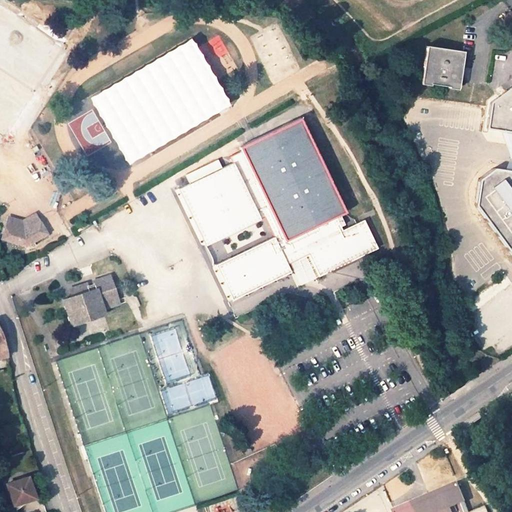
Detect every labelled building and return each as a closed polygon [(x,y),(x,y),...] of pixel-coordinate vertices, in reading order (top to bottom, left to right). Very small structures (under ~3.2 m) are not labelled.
[(511,13),(510,11),(501,18),(506,25),(511,20),(511,13)] [(463,51),(462,51),(426,46),(421,84),(429,85),(430,84),(448,86),(448,88),(458,89),(463,51)] [(511,87),(491,103),(487,128),(511,131),(511,171),(494,168),(479,180),(475,205),(511,254),(511,87)] [(343,211),(331,186),(299,119),(239,147),(241,150),(229,156),(232,162),(178,189),(205,244),(263,217),(273,237),(215,265),(232,299),(290,272),(286,264),(308,254),(319,275),(376,247),(363,220),(341,230),(334,215),(343,211)] [(22,226),(21,230),(38,220),(37,218),(22,226)] [(5,225),(1,238),(25,246),(47,233),(40,223),(38,220),(21,230),(5,225)] [(5,225),(21,230),(22,226),(7,221),(5,225)] [(104,313),(102,309),(101,305),(117,299),(109,276),(93,281),(94,284),(86,287),(85,283),(69,289),(71,297),(72,301),(64,303),(71,324),(104,313)] [(117,299),(101,305),(102,309),(118,304),(117,299)] [(394,510),(394,511),(436,511),(437,511),(460,502),(461,505),(466,503),(458,483),(394,510)] [(12,506),(28,502),(24,489),(8,494),(12,506)]
